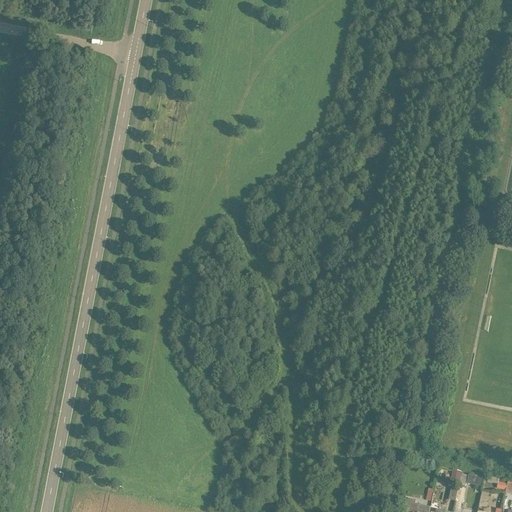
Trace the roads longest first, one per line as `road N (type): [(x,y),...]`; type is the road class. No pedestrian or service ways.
road 1 (secondary): [(46,511),(146,0)]
road 2 (track): [(510,0),(423,425),(447,430)]
